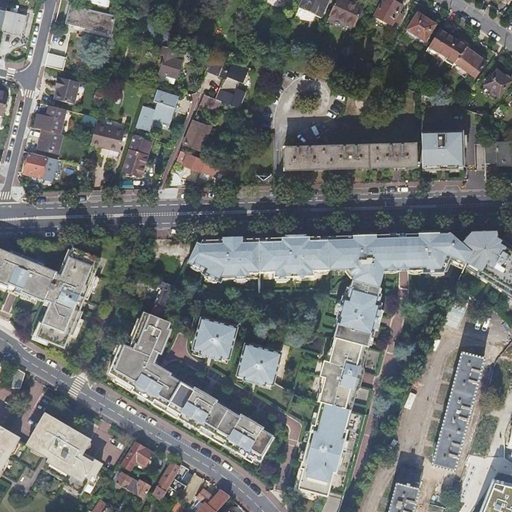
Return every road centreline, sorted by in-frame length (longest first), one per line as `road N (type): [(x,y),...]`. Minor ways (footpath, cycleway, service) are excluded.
road 1 (secondary): [(2,220),(511,205)]
road 2 (tertiary): [(239,487),(0,338)]
road 3 (residential): [(30,77),(2,220)]
